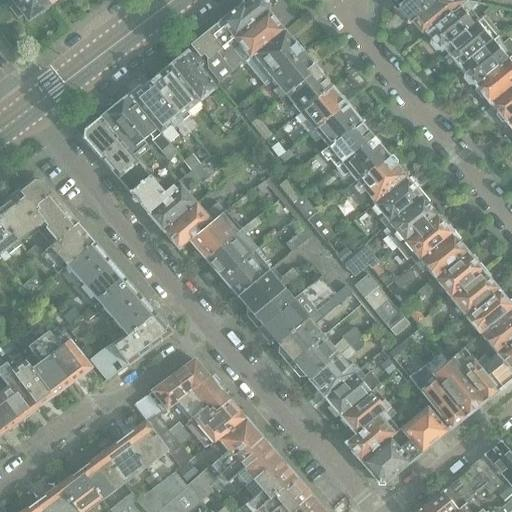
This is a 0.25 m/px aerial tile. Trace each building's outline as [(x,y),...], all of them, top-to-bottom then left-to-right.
[(47,5),(49,4),(45,0),(7,0),(14,8),(19,9),(28,20),(38,13),(40,13),(47,8),(47,5)] [(251,0),(244,6),(242,4),(190,46),(192,49),(201,60),(206,55),(208,59),(212,56),(266,13),(267,11),(268,7),(269,6),(263,0),(251,0)] [(436,0),(389,0),(394,5),(410,25),(414,22),(425,14),(422,11),(436,0)] [(428,33),(466,1),(460,0),(436,0),(422,11),(425,14),(414,22),(424,33),(428,33)] [(479,4),(467,1),(466,1),(428,33),(435,40),(434,46),(438,51),(445,51),(447,49),(480,22),(471,11),(479,4)] [(244,62),(281,32),(266,13),(212,56),(208,59),(206,55),(201,60),(219,82),(244,62)] [(497,38),(501,34),(487,17),(480,22),(447,49),(462,67),(497,38)] [(291,44),(281,32),(244,62),(265,86),(272,80),(301,55),(302,50),(297,44),(291,44)] [(511,40),(510,39),(503,45),(497,38),(462,67),(468,73),(467,79),(471,84),(477,85),(511,56),(511,40)] [(215,88),(187,53),(170,66),(198,102),(211,117),(219,109),(210,99),(209,99),(206,96),(215,88)] [(301,56),(301,55),(272,80),(278,87),(272,93),(280,102),(315,72),(301,56)] [(493,104),(511,88),(511,56),(477,85),(477,86),(476,91),(482,98),(488,98),(493,104)] [(149,82),(149,83),(190,134),(197,128),(196,125),(191,119),(190,120),(185,113),(198,102),(170,66),(158,76),(156,76),(149,82)] [(292,105),(299,113),(328,88),(319,78),(320,77),(315,72),(280,102),(286,110),(292,105)] [(223,94),(231,86),(225,79),(217,86),(223,94)] [(190,134),(149,83),(142,88),(138,87),(128,95),(159,133),(172,123),(179,130),(179,132),(182,137),(185,138),(190,134)] [(330,90),(328,88),(299,113),(293,118),(294,118),(299,113),(306,122),(300,127),(308,136),(344,105),(340,100),(339,101),(330,90)] [(511,119),(511,88),(493,104),(498,110),(497,117),(503,123),(508,123),(511,119)] [(177,154),(159,133),(128,95),(113,107),(141,141),(147,136),(169,161),(177,154)] [(344,105),(308,136),(315,144),(320,139),(327,147),(357,123),(348,112),(349,111),(344,105)] [(141,141),(113,107),(98,119),(119,145),(134,162),(136,160),(149,149),(141,141)] [(251,125),(258,120),(249,110),(243,115),(251,123),(250,124),(251,125)] [(134,162),(119,145),(98,119),(83,132),(82,139),(100,160),(121,185),(142,167),(136,160),(134,162)] [(264,141),(271,136),(258,120),(251,125),(264,141)] [(227,122),(220,127),(224,132),(231,126),(227,122)] [(357,123),(327,147),(319,154),(327,163),(328,161),(336,170),(372,140),(368,135),(367,136),(357,123)] [(253,151),(261,145),(253,135),(245,142),(253,151)] [(377,145),(372,140),(336,170),(344,179),(350,174),(356,181),(385,158),(376,146),(377,145)] [(271,149),(279,158),(280,158),(286,152),(278,143),(271,149)] [(286,152),(280,158),(285,163),(294,155),(289,150),(286,152)] [(266,151),(254,160),(261,169),(273,160),(266,151)] [(183,162),(191,172),(191,171),(198,166),(190,155),(183,162)] [(396,164),(391,158),(385,158),(356,181),(367,195),(375,205),(405,181),(395,170),(396,164)] [(200,182),(207,176),(198,166),(191,171),(200,182)] [(169,174),(156,185),(142,167),(121,185),(146,213),(179,186),(177,183),(169,174)] [(191,172),(177,183),(179,186),(146,213),(177,250),(188,241),(188,242),(221,213),(224,211),(219,206),(218,207),(215,203),(204,213),(187,193),(199,183),(200,182),(191,171),(191,172)] [(294,205),(301,199),(286,180),(278,187),(294,205)] [(41,182),(34,182),(33,181),(30,184),(27,183),(20,189),(20,191),(12,197),(37,231),(43,226),(45,229),(48,227),(45,222),(36,212),(38,210),(36,207),(51,194),(41,182)] [(260,192),(268,187),(264,181),(256,187),(260,192)] [(414,192),(414,193),(405,181),(375,205),(384,216),(378,221),(385,229),(420,199),(414,192)] [(49,246),(76,223),(51,194),(36,207),(38,210),(36,212),(45,222),(48,227),(45,229),(48,232),(41,237),(49,246)] [(0,220),(17,242),(27,235),(29,238),(37,231),(12,197),(10,199),(7,198),(1,203),(0,206),(0,220)] [(307,221),(313,216),(317,213),(303,197),(301,199),(294,205),(307,221)] [(420,199),(385,229),(390,235),(387,237),(397,249),(435,218),(425,206),(425,205),(420,199)] [(237,232),(240,230),(224,211),(221,213),(188,242),(205,261),(237,232)] [(326,244),(332,239),(313,216),(307,221),(326,244)] [(415,266),(451,236),(435,218),(397,249),(407,260),(409,258),(415,266)] [(0,254),(17,242),(0,220),(0,254)] [(205,261),(220,278),(251,252),(255,248),(244,235),(247,235),(260,224),(257,220),(251,223),(250,222),(240,230),(237,232),(205,261)] [(55,273),(63,265),(91,241),(76,223),(49,246),(43,252),(39,255),(55,273)] [(302,228),(289,240),(296,247),(309,236),(302,228)] [(431,274),(435,280),(467,254),(463,249),(462,250),(456,243),(451,236),(415,266),(422,274),(427,270),(431,274)] [(95,302),(123,278),(91,241),(63,265),(95,302)] [(32,260),(39,255),(43,252),(36,244),(26,253),(32,260)] [(355,253),(352,256),(343,264),(342,264),(353,277),(367,266),(371,271),(380,264),(373,256),(374,253),(373,252),(371,252),(365,245),(355,253)] [(237,298),(269,270),(268,268),(271,265),(255,248),(251,252),(220,278),(237,298)] [(343,264),(352,256),(345,249),(336,256),(343,264)] [(467,254),(435,280),(450,298),(482,272),(467,254)] [(298,277),(290,268),(279,278),(274,272),(271,269),(269,270),(237,298),(240,302),(245,307),(245,317),(256,329),(292,299),(297,294),(292,287),(286,292),(284,289),(298,277)] [(414,276),(413,275),(410,271),(394,284),(399,290),(414,276)] [(465,316),(497,290),(482,272),(450,298),(465,316)] [(386,287),(396,280),(392,274),(382,282),(386,287)] [(363,299),(378,287),(368,275),(353,287),(363,299)] [(24,287),(32,297),(45,286),(36,276),(24,287)] [(275,341),(277,344),(335,295),(319,276),(298,295),(297,294),(292,299),(256,329),(267,342),(275,341)] [(118,336),(120,338),(122,341),(153,314),(123,278),(95,302),(122,333),(118,336)] [(341,302),(351,294),(345,287),(335,295),(340,301),(341,302)] [(369,305),(383,293),(378,287),(363,299),(369,305)] [(480,335),(511,309),(511,308),(497,290),(465,316),(480,335)] [(374,312),(388,299),(383,293),(369,305),(374,312)] [(288,366),(323,336),(314,326),(341,302),(340,301),(335,295),(277,344),(279,346),(277,354),(288,366)] [(384,324),(398,312),(388,299),(374,312),(384,324)] [(405,311),(416,325),(424,319),(412,304),(405,311)] [(424,319),(416,325),(422,332),(448,311),(443,304),(424,319)] [(63,317),(69,325),(80,315),(74,308),(63,317)] [(496,355),(511,341),(511,309),(480,335),(496,355)] [(389,330),(404,318),(398,312),(384,324),(389,330)] [(165,336),(166,329),(153,314),(122,341),(120,338),(111,345),(100,354),(110,366),(117,361),(122,369),(165,336)] [(395,337),(409,324),(404,318),(389,330),(395,337)] [(67,329),(72,336),(79,330),(73,324),(67,329)] [(349,345),(360,335),(355,329),(333,348),(323,336),(288,366),(297,377),(305,377),(308,380),(329,362),(349,345)] [(64,377),(69,383),(89,368),(69,342),(59,349),(47,333),(42,337),(37,341),(64,377)] [(362,347),(363,341),(361,338),(350,346),(349,345),(329,362),(308,380),(323,398),(357,369),(352,364),(349,366),(345,360),(355,352),(356,353),(362,347)] [(37,365),(30,371),(50,397),(69,383),(64,377),(37,341),(26,350),(37,365)] [(511,341),(496,355),(505,366),(502,368),(500,366),(495,370),(496,372),(488,379),(498,391),(511,378),(511,341)] [(394,359),(401,353),(396,348),(390,353),(394,359)] [(115,372),(110,366),(100,354),(90,362),(105,380),(115,372)] [(472,358),(466,363),(458,354),(451,359),(471,384),(485,401),(498,391),(488,379),(480,368),(475,363),(472,358)] [(451,359),(448,362),(442,355),(426,368),(436,380),(466,417),(485,401),(471,384),(451,359)] [(480,368),(489,360),(485,355),(475,363),(480,368)] [(174,402),(207,377),(193,361),(147,396),(160,413),(172,404),(174,402)] [(389,376),(396,371),(389,362),(382,367),(389,376)] [(50,397),(30,371),(24,363),(9,373),(35,408),(36,408),(50,397)] [(9,373),(9,374),(3,365),(0,367),(0,379),(6,387),(0,392),(0,398),(18,422),(35,408),(9,373)] [(369,371),(364,376),(357,369),(323,398),(340,417),(370,391),(370,392),(380,384),(369,371)] [(436,380),(429,386),(417,371),(408,378),(450,430),(466,417),(436,380)] [(229,402),(207,377),(174,402),(189,420),(194,416),(196,415),(202,410),(206,414),(211,411),(213,414),(229,402)] [(370,391),(340,417),(354,434),(388,406),(373,389),(370,392),(370,391)] [(0,435),(18,422),(0,398),(0,435)] [(243,419),(229,402),(213,414),(211,411),(206,414),(202,410),(196,415),(207,428),(195,439),(204,450),(217,440),(243,419)] [(360,463),(390,439),(390,438),(399,431),(389,420),(396,414),(389,405),(388,406),(354,434),(343,443),(360,463)] [(409,441),(420,454),(446,432),(427,408),(400,430),(409,441)] [(167,452),(180,470),(186,465),(187,464),(190,462),(179,447),(178,446),(172,440),(166,432),(163,428),(154,417),(145,424),(167,452)] [(185,485),(193,496),(206,485),(219,474),(260,439),(243,419),(217,440),(226,450),(185,485)] [(167,452),(145,424),(143,421),(143,422),(122,437),(145,469),(167,452)] [(172,440),(182,432),(176,425),(166,432),(172,440)] [(408,464),(420,454),(409,441),(400,430),(399,431),(390,438),(390,439),(360,463),(376,482),(385,483),(408,464)] [(187,439),(182,432),(172,440),(178,446),(187,439)] [(511,450),(511,449),(511,433),(503,440),(511,450)] [(124,484),(145,469),(122,437),(101,453),(124,484)] [(246,485),(277,459),(260,439),(219,474),(225,482),(236,473),(246,485)] [(511,457),(500,442),(483,456),(505,482),(511,490),(511,457)] [(102,501),(124,484),(101,453),(82,467),(78,470),(102,501)] [(456,510),(464,503),(483,488),(489,495),(505,482),(483,456),(450,483),(451,484),(441,493),(456,510)] [(246,485),(244,488),(252,498),(242,507),(246,511),(252,511),(293,477),(277,459),(246,485)] [(186,465),(180,470),(176,473),(185,482),(195,473),(187,464),(186,465)] [(76,511),(86,511),(102,501),(78,470),(73,474),(57,486),(76,511)] [(152,490),(136,502),(141,508),(142,507),(145,511),(187,511),(192,508),(196,504),(198,503),(193,496),(185,485),(175,473),(170,477),(162,482),(158,486),(152,490)] [(156,474),(152,477),(158,486),(162,482),(156,474)] [(152,490),(158,486),(152,477),(151,477),(146,481),(152,490)] [(252,511),(269,511),(275,507),(279,511),(293,511),(311,497),(293,477),(252,511)] [(206,485),(193,496),(198,503),(211,491),(206,485)] [(511,493),(505,485),(495,493),(503,503),(504,502),(511,495),(511,493)] [(76,511),(57,486),(35,503),(42,511),(76,511)] [(414,511),(453,511),(456,510),(441,493),(440,491),(414,511)] [(110,511),(122,511),(133,504),(136,502),(130,494),(110,510),(110,511)] [(508,511),(511,510),(511,511),(511,495),(504,502),(503,503),(492,511),(508,511)] [(293,511),(323,511),(311,497),(293,511)] [(42,511),(35,503),(22,511),(42,511)] [(205,511),(198,503),(196,504),(192,508),(195,511),(205,511)] [(471,511),(466,506),(464,503),(456,510),(453,511),(483,511),(482,510),(478,511),(471,511)]
